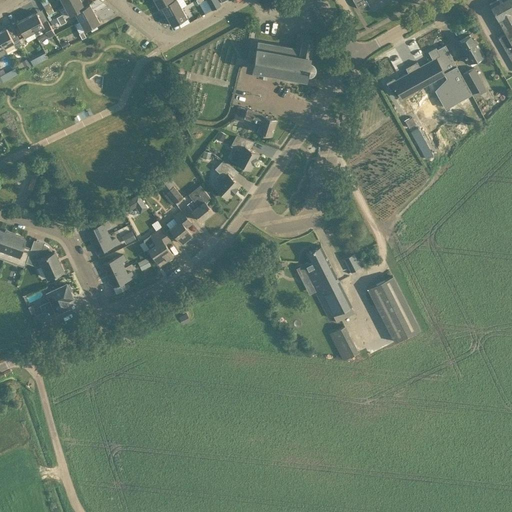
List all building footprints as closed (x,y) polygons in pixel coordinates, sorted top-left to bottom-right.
[(80,0),(75,0),(65,6),(69,14),(75,12),(84,6),(80,0)] [(177,0),(172,0),(161,6),(167,16),(182,7),(177,0)] [(367,9),(371,7),(370,7),(366,0),(353,0),(356,5),(359,8),(363,9),(367,9)] [(511,0),(496,0),(489,4),(500,24),(511,17),(511,0)] [(54,12),(52,8),(49,3),(43,6),(48,15),(54,12)] [(77,22),(80,21),(95,13),(90,3),(84,6),(75,12),(77,16),(74,18),(77,22)] [(187,17),(182,7),(167,16),(172,25),(187,17)] [(34,31),(34,32),(36,36),(37,37),(46,32),(48,36),(49,37),(55,34),(47,20),(42,22),(37,12),(36,12),(27,17),(34,31)] [(82,31),(85,30),(85,31),(91,27),(100,22),(95,13),(80,21),(77,22),(74,24),(79,33),(82,31)] [(56,17),(58,21),(60,25),(66,22),(62,14),(56,17)] [(34,32),(34,31),(27,17),(17,22),(24,37),(34,32)] [(511,17),(500,24),(503,28),(501,29),(503,32),(504,34),(499,37),(498,37),(503,46),(511,61),(511,17)] [(0,31),(0,39),(4,47),(7,52),(18,46),(21,44),(10,24),(5,27),(6,28),(0,31)] [(309,56),(313,37),(298,34),(295,48),(257,41),(256,47),(252,68),(260,70),(258,77),(267,78),(268,71),(306,78),(307,74),(310,73),(313,71),(315,68),(315,65),(313,62),(309,61),(310,56),(309,56)] [(469,63),(483,55),(474,38),(472,39),(469,34),(459,40),(467,53),(464,54),(469,63)] [(434,90),(445,108),(472,93),(472,94),(461,74),(450,53),(445,45),(437,50),(436,47),(428,51),(433,59),(420,66),(417,61),(405,68),(408,72),(395,79),(394,78),(386,82),(390,89),(395,87),(400,97),(443,73),(445,78),(434,90)] [(38,63),(34,55),(29,58),(33,65),(38,63)] [(22,61),(25,67),(31,64),(28,58),(22,61)] [(15,67),(0,74),(0,75),(3,81),(18,73),(15,67)] [(461,74),(472,94),(485,86),(474,67),(461,74)] [(243,120),(244,116),(261,122),(258,131),(271,135),(276,118),(238,105),(234,118),(243,120)] [(412,117),(411,117),(405,120),(405,121),(409,128),(416,124),(412,117)] [(411,131),(413,136),(420,132),(418,127),(411,131)] [(226,134),(220,130),(216,138),(222,142),(226,134)] [(423,136),(420,132),(413,136),(416,140),(423,136)] [(242,152),(236,162),(250,170),(254,163),(257,157),(259,153),(250,148),(255,141),(236,134),(230,146),(242,152)] [(426,141),(423,136),(416,140),(419,145),(426,141)] [(426,141),(419,145),(421,149),(428,145),(426,141)] [(424,154),(431,150),(428,145),(421,149),(424,154)] [(431,150),(424,154),(426,158),(433,154),(431,150)] [(232,177),(238,171),(222,160),(215,168),(220,172),(224,177),(215,186),(215,187),(227,198),(232,192),(237,188),(235,186),(239,183),(232,177)] [(31,177),(27,189),(32,191),(36,179),(31,177)] [(173,185),(170,181),(162,188),(165,192),(166,191),(173,185)] [(146,198),(148,196),(145,193),(150,188),(144,183),(138,190),(146,198)] [(188,193),(193,199),(198,205),(192,210),(200,220),(213,210),(206,202),(211,198),(204,190),(200,184),(188,193)] [(176,203),(183,197),(173,185),(166,191),(176,203)] [(138,193),(123,203),(129,211),(136,206),(143,201),(138,193)] [(175,213),(180,209),(176,204),(171,208),(175,213)] [(173,217),(166,223),(182,243),(192,235),(184,225),(190,221),(191,223),(191,222),(181,209),(173,216),(173,217)] [(86,223),(82,225),(84,229),(85,231),(86,231),(92,242),(108,234),(105,228),(109,225),(107,220),(97,225),(94,219),(86,223)] [(152,223),(154,227),(156,230),(162,226),(160,223),(157,220),(152,223)] [(165,232),(165,231),(162,226),(156,230),(149,234),(150,235),(155,243),(148,248),(154,256),(159,264),(173,255),(165,243),(171,239),(165,232)] [(5,231),(0,229),(0,249),(6,252),(13,232),(6,229),(5,231)] [(132,230),(124,234),(129,242),(136,238),(132,230)] [(24,266),(26,262),(31,247),(30,247),(30,248),(23,245),(25,238),(20,236),(20,234),(13,232),(6,252),(13,254),(11,261),(12,261),(24,265),(23,266),(24,266)] [(108,234),(92,242),(97,253),(117,243),(115,237),(111,239),(108,234)] [(31,247),(26,262),(33,264),(38,249),(32,247),(34,239),(31,247)] [(49,247),(44,243),(40,255),(40,257),(39,258),(47,277),(63,270),(54,251),(52,251),(49,247)] [(336,321),(337,321),(340,319),(354,313),(324,253),(320,245),(306,253),(310,261),(302,264),(316,291),(328,317),(333,314),(336,321)] [(107,275),(123,267),(120,262),(125,259),(122,253),(102,264),(107,275)] [(348,259),(353,270),(365,264),(360,253),(348,259)] [(147,257),(141,260),(145,268),(151,265),(147,257)] [(126,273),(123,267),(107,275),(113,286),(134,276),(131,270),(126,273)] [(367,288),(394,342),(420,329),(393,275),(367,288)] [(67,284),(66,282),(47,291),(54,307),(46,311),(46,310),(34,316),(41,330),(53,324),(48,315),(56,311),(56,312),(59,311),(59,312),(66,309),(65,308),(70,305),(67,299),(73,296),(70,290),(72,289),(69,283),(67,284)] [(180,316),(183,321),(189,318),(187,313),(180,316)] [(345,324),(329,332),(342,360),(359,352),(345,324)]
